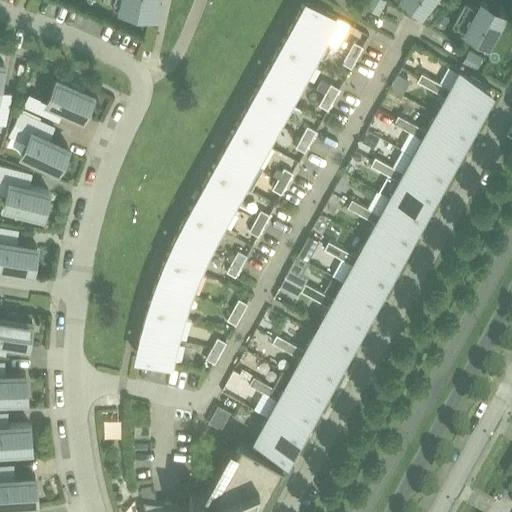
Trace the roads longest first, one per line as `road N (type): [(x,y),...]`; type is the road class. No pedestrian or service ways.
road 1 (residential): [(73,386),(206,403),(415,20)]
road 2 (residential): [(511,104),(286,511)]
road 3 (tertiary): [(511,242),(362,511)]
road 4 (tertiary): [(392,511),(511,296)]
road 5 (residential): [(142,82),(74,288)]
road 6 (residential): [(142,82),(120,62),(0,14)]
road 7 (residential): [(438,511),(511,379)]
road 8 (residential): [(73,386),(92,511)]
